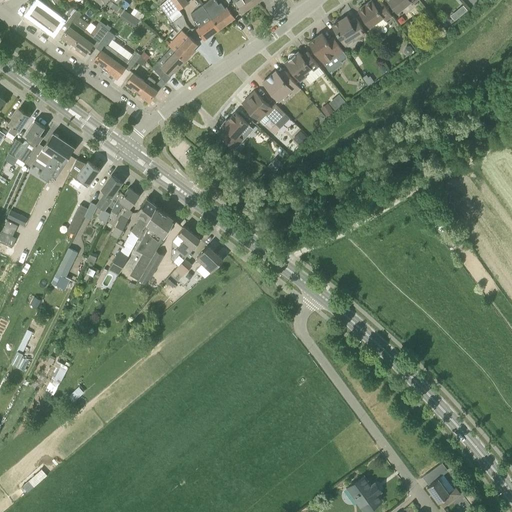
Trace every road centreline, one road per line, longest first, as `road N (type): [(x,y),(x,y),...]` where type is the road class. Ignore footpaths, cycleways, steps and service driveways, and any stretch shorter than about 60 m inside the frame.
road 1 (tertiary): [(511,493),(384,347),(316,293)]
road 2 (unclassified): [(432,511),(301,334),(302,310),(316,293)]
road 3 (track): [(278,264),(511,138)]
road 4 (tertiary): [(316,293),(125,151)]
road 5 (residential): [(152,122),(316,0)]
road 6 (residential): [(152,122),(0,9)]
road 7 (tertiary): [(125,151),(0,62)]
